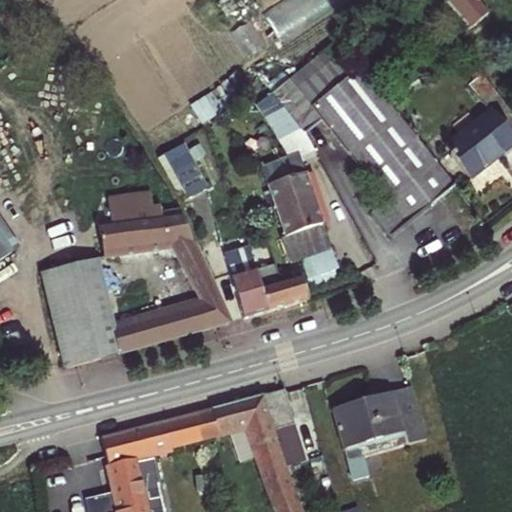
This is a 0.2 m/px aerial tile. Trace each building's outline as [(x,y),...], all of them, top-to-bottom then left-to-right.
[(280,96),(302,119),(313,109),(384,201),(362,219),(382,245),(423,212),(453,188),(382,96),(337,35),(266,80),(280,96)] [(489,109),(441,146),(466,179),(511,140),(511,109),(480,69),(466,81),(489,109)] [(302,119),(280,96),(262,113),(300,155),(319,139),(302,119)] [(189,142),(165,154),(187,199),(212,187),(189,142)] [(272,175),(292,252),(331,243),(311,165),(272,175)] [(57,272),(43,275),(64,362),(66,370),(233,324),(171,219),(152,220),(151,214),(143,215),(142,199),(108,203),(111,223),(98,225),(104,259),(172,248),(204,305),(114,331),(98,260),(72,267),(70,260),(55,264),(57,272)] [(0,221),(0,260),(19,249),(0,221)] [(331,243),(292,252),(295,269),(300,285),(323,279),(329,278),(326,266),(336,263),(331,243)] [(259,306),(250,273),(247,263),(224,271),(235,312),(247,309),(259,306)] [(275,275),(272,267),(250,273),(259,306),(284,299),(302,294),(300,285),(295,269),(275,275)] [(411,390),(333,413),(353,481),(369,477),(364,459),(426,441),(411,390)] [(150,511),(147,487),(161,484),(156,459),(244,434),(272,511),(308,511),(280,430),(293,425),(285,393),(103,439),(107,457),(114,498),(89,502),(90,511),(150,511)]
